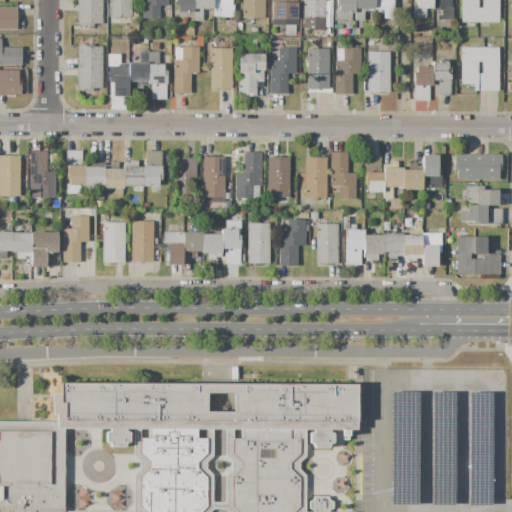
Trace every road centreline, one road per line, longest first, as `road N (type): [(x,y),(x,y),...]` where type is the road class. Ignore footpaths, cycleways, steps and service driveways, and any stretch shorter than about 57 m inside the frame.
road 1 (residential): [(0,126),(511,129)]
road 2 (primary): [(0,332),(462,327)]
road 3 (residential): [(455,308),(427,292),(0,290)]
road 4 (primary): [(455,308),(0,310)]
road 5 (residential): [(47,0),(47,127)]
